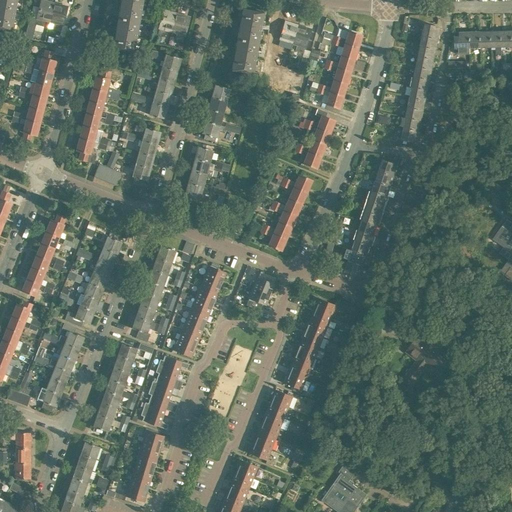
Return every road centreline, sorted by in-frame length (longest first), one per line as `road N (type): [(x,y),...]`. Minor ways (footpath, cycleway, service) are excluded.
road 1 (residential): [(156,511),(198,370),(223,324),(273,321)]
road 2 (residential): [(63,430),(150,215)]
road 3 (residential): [(150,215),(213,0)]
road 4 (residential): [(297,272),(349,286),(368,280),(406,166),(419,151)]
road 5 (residential): [(273,321),(278,336),(201,511)]
road 6 (unclassified): [(511,365),(407,511)]
road 7 (residential): [(42,172),(89,0)]
road 8 (residential): [(297,272),(150,215)]
road 9 (residential): [(419,151),(450,5)]
road 10 (residential): [(355,145),(391,7)]
road 11 (residential): [(297,272),(355,145)]
